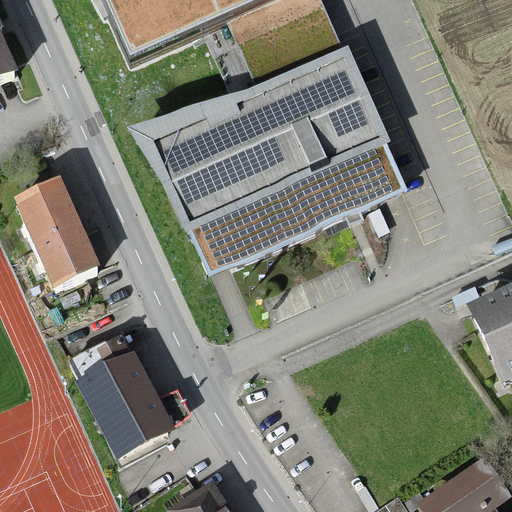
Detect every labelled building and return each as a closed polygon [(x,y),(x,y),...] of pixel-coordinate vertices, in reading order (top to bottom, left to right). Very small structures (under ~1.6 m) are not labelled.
[(242,0),(111,0),(133,49),(242,0)] [(211,283),(406,197),(347,63),(311,79),(289,31),(325,15),(318,0),(294,0),(229,28),(262,102),(153,150),(211,283)] [(0,83),(13,78),(0,48),(0,38),(2,37),(0,32),(0,83)] [(49,273),(58,294),(98,276),(97,276),(97,274),(81,238),(84,237),(84,236),(79,226),(76,227),(59,189),(19,207),(28,228),(33,226),(38,237),(30,240),(41,264),(49,260),(53,271),(49,273)] [(511,301),(475,318),(505,387),(511,384),(511,301)] [(72,368),(122,462),(169,436),(153,406),(119,344),(119,343),(72,368)] [(493,511),(506,503),(484,472),(426,511),(493,511)] [(226,511),(213,491),(181,511),(226,511)] [(407,511),(399,500),(381,511),(407,511)]
